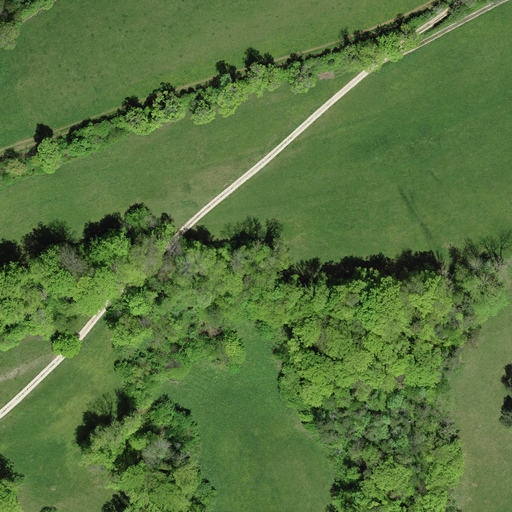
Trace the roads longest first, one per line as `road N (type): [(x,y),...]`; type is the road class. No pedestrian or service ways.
road 1 (track): [(461,0),(219,198),(0,415)]
road 2 (track): [(439,0),(307,54),(0,153)]
road 3 (track): [(504,0),(375,64)]
